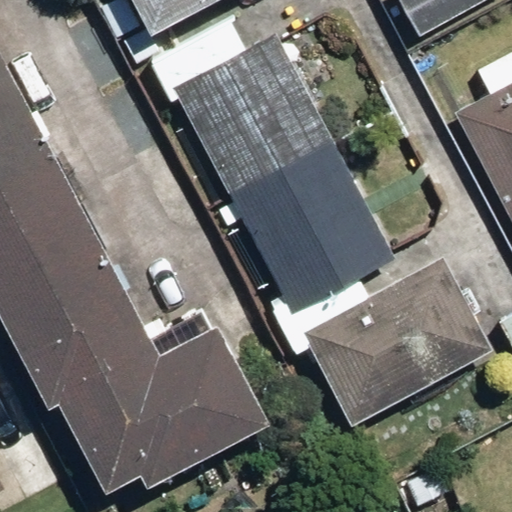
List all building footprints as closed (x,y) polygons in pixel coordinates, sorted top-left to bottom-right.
[(126,0),(144,34),(209,0),(126,0)] [(399,0),(417,34),(480,0),(399,0)] [(390,254),(273,33),(169,87),(287,309),(390,254)] [(0,326),(43,409),(54,404),(100,492),(134,475),(141,489),(264,425),(212,325),(154,356),(0,59),(0,326)] [(511,77),(453,109),(511,219),(511,77)] [(439,255),(299,331),(350,423),(489,347),(439,255)] [(511,312),(497,321),(511,350),(511,312)]
